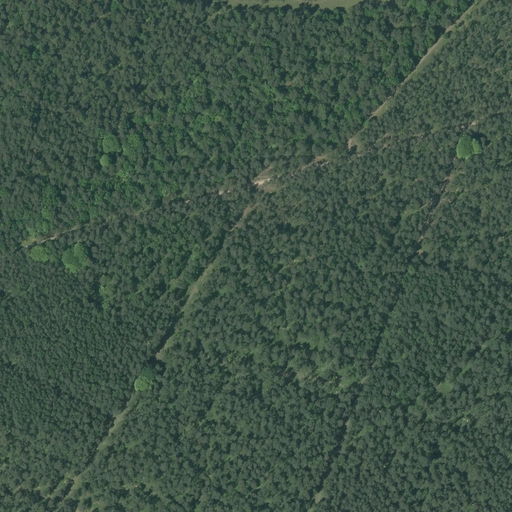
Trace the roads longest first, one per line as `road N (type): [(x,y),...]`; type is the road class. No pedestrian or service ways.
road 1 (track): [(0,261),(40,243),(466,126)]
road 2 (track): [(306,511),(466,126)]
